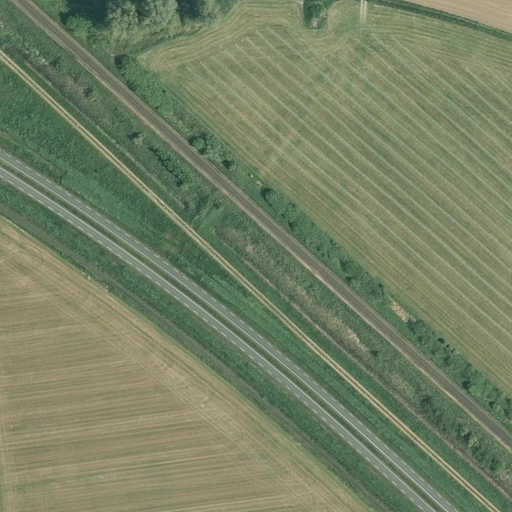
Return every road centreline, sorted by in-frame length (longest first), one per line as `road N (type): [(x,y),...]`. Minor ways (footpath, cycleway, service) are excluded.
road 1 (track): [(494,511),(0,53)]
road 2 (primary): [(452,511),(169,268),(0,153)]
road 3 (primary): [(0,171),(285,381),(427,511)]
